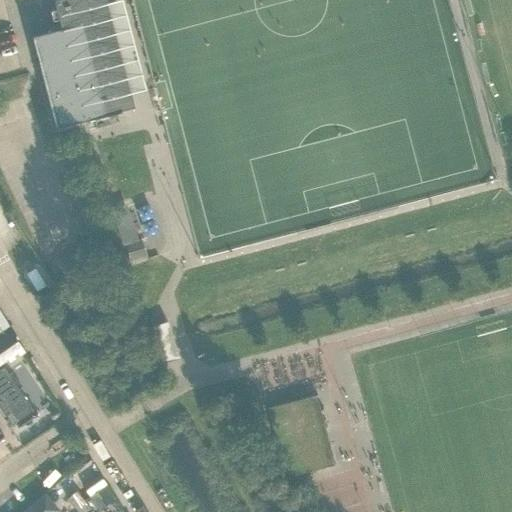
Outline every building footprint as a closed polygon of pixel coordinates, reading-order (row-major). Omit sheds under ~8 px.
[(54,129),(123,111),(93,0),(53,0),(61,29),(30,37),(54,129)] [(150,327),(159,364),(179,359),(169,322),(150,327)] [(19,356),(24,352),(22,349),(10,332),(0,338),(0,363),(9,358),(11,361),(17,357),(15,354),(17,353),(19,356)] [(9,408),(19,422),(37,411),(5,363),(0,366),(0,394),(1,395),(0,396),(0,403),(5,411),(9,408)] [(286,478),(336,465),(318,395),(268,408),(286,478)] [(98,474),(82,486),(89,496),(105,484),(98,474)] [(98,511),(114,499),(104,486),(85,501),(94,511),(98,511)] [(77,511),(86,511),(90,508),(76,491),(67,499),(77,511)] [(37,511),(60,511),(67,507),(57,496),(37,511)]
